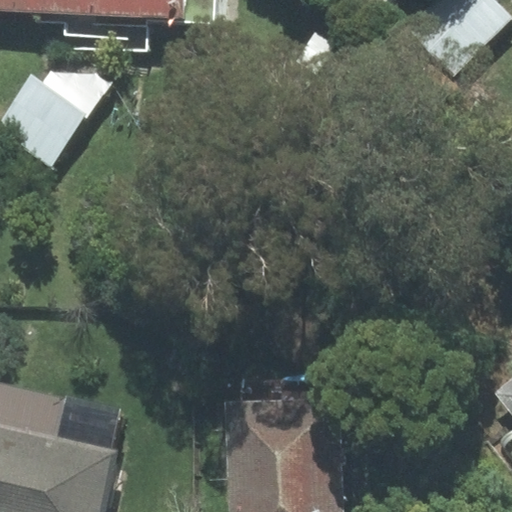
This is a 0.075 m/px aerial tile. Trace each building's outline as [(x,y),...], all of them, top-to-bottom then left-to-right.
[(0,0),(0,11),(65,15),(64,48),(149,52),(150,23),(217,26),(218,0),(0,0)] [(511,19),(493,0),(446,0),(414,30),(454,72),(511,19)] [(31,74),(0,119),(0,131),(51,166),(107,86),(62,55),(43,82),(31,74)] [(511,414),(511,378),(495,393),(511,414)] [(0,511),(102,511),(116,452),(110,451),(119,411),(0,384),(0,511)] [(226,402),(229,511),(343,511),(340,399),(226,402)]
